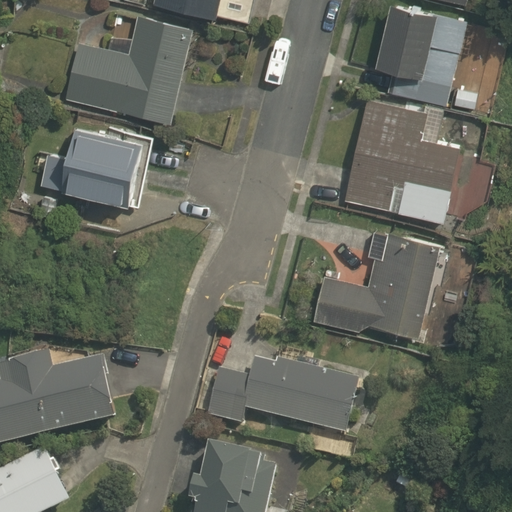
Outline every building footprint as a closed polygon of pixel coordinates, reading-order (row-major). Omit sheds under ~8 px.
[(156,0),(156,4),(253,25),(258,0),(156,0)] [(449,105),(469,21),(394,3),(379,67),(394,71),(389,92),(449,105)] [(67,100),(174,123),(195,27),(140,15),(131,54),(80,43),(67,100)] [(457,88),(453,105),(475,110),(479,93),(457,88)] [(347,202),(443,223),(460,147),(424,139),(430,113),(370,99),(347,199),(347,202)] [(43,186),(134,204),(147,141),(78,128),(72,159),(49,154),(43,186)] [(53,219),(57,198),(43,195),(38,216),(53,219)] [(372,326),(423,337),(444,244),(382,232),(370,286),(327,276),(315,322),(362,332),(372,326)] [(0,381),(0,445),(118,413),(103,358),(58,371),(53,352),(0,366),(0,377),(1,381),(0,381)] [(348,435),(361,380),(257,355),(251,378),(220,370),(209,416),(244,424),(247,410),(348,435)] [(195,511),(268,511),(278,465),(266,463),(267,457),(211,444),(204,478),(196,477),(191,502),(198,504),(195,511)] [(0,472),(0,511),(47,511),(73,500),(47,448),(0,472)] [(400,471),(395,483),(413,490),(417,478),(400,471)]
